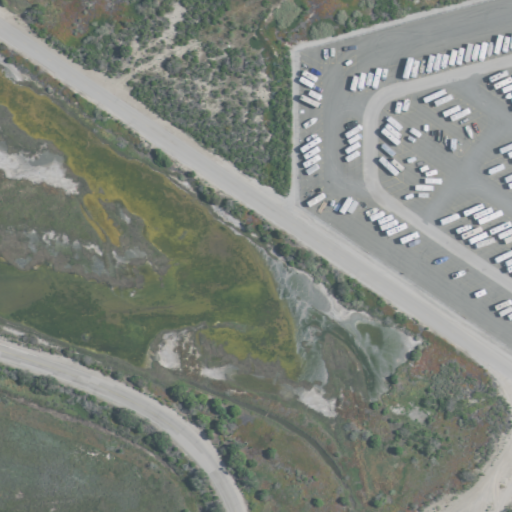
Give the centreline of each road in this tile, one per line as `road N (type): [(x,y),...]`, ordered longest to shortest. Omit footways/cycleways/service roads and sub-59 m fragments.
road 1 (residential): [(0,25),(511,370)]
road 2 (residential): [(0,350),(163,420),(206,462),(231,511)]
